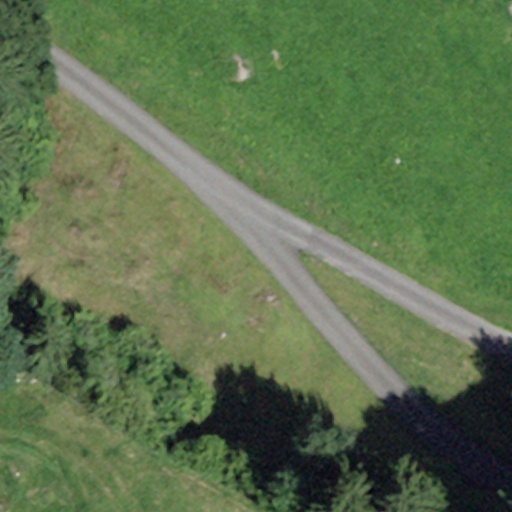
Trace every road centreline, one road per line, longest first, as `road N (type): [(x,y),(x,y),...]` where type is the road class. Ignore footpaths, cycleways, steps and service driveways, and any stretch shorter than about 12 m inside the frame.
road 1 (unclassified): [(511,470),(430,420),(218,191),(158,138),(0,22)]
road 2 (track): [(218,191),(511,331)]
